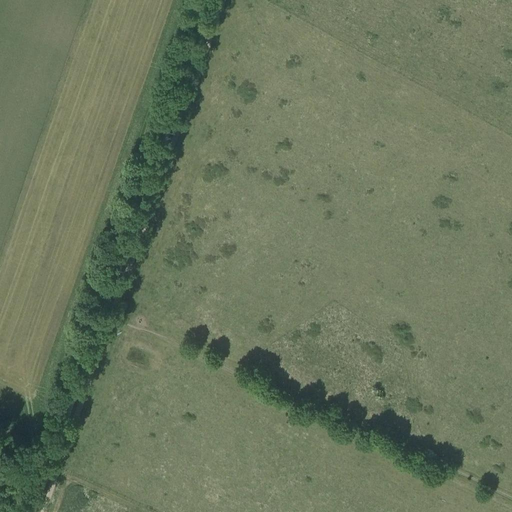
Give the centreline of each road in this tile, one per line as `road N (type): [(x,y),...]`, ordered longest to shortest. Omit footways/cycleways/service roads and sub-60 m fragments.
road 1 (track): [(189,0),(36,439),(36,467)]
road 2 (track): [(221,0),(110,316)]
road 3 (track): [(110,316),(55,474)]
